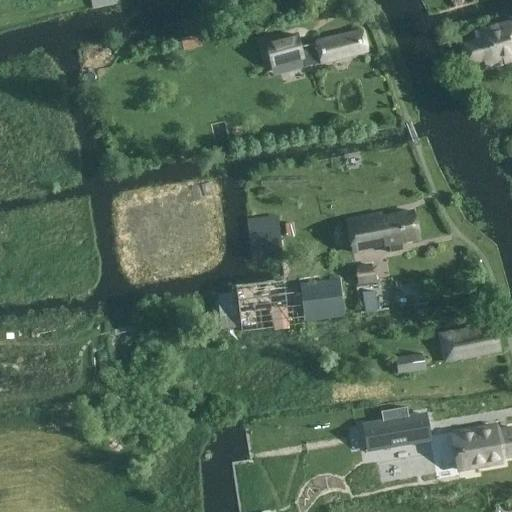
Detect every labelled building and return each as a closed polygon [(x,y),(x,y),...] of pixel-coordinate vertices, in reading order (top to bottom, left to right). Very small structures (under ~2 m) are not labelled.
[(462,43),(468,63),(482,59),(484,67),(511,58),(511,21),(474,32),(476,39),(462,43)] [(196,40),(195,27),(175,30),(177,43),(196,40)] [(319,62),(365,50),(360,31),(314,42),(315,43),(299,47),(296,35),(265,42),(271,65),(300,57),(302,66),(319,62)] [(400,243),(417,240),(411,212),(379,218),(378,214),(346,220),(352,253),(377,247),(377,245),(383,243),(383,246),(387,245),(389,253),(401,251),(400,243)] [(371,263),(353,266),(356,285),(375,282),(371,263)] [(239,332),(304,324),(304,319),(303,319),(299,283),(298,277),(234,285),(235,292),(216,294),(219,328),(239,327),(239,332)] [(337,278),(299,283),(303,319),(304,319),(342,314),(337,278)] [(493,330),(480,332),(479,325),(437,334),(442,361),(497,350),(493,330)] [(421,352),(393,356),(395,373),(424,369),(421,352)] [(402,419),(362,426),(366,451),(428,440),(424,415),(407,418),(406,413),(401,413),(402,419)] [(452,422),(456,454),(511,448),(511,418),(511,416),(452,422)] [(440,448),(366,457),(370,483),(443,474),(440,448)] [(443,484),(425,487),(428,501),(446,498),(443,484)] [(429,511),(428,500),(326,508),(326,511),(429,511)]
